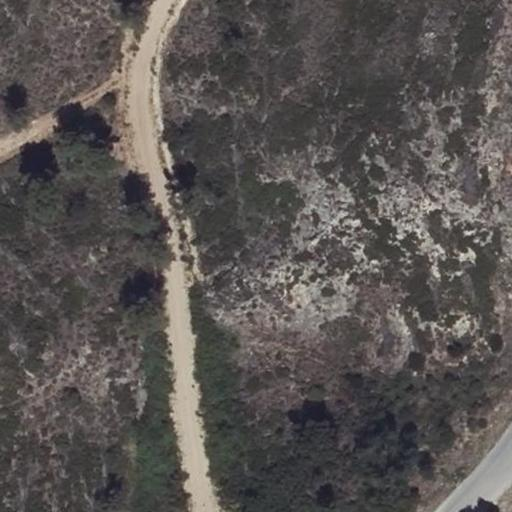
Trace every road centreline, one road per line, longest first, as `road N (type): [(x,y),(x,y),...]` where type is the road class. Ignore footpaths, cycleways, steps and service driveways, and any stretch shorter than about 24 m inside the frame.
road 1 (track): [(164,0),(146,43),(135,108),(206,511)]
road 2 (track): [(0,157),(140,77)]
